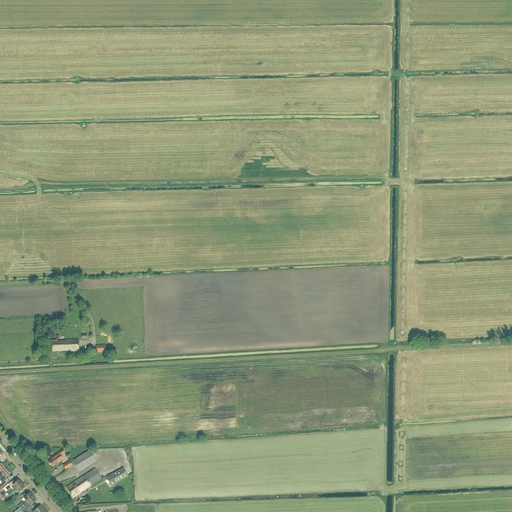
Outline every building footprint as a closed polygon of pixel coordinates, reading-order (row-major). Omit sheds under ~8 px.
[(78,351),(78,340),(66,340),(66,341),(57,341),(56,340),(51,340),(52,351),(68,350),(68,351),(78,351)] [(48,461),(52,467),(63,459),(60,455),(64,452),(62,449),(51,458),(51,459),(48,461)] [(78,472),(96,461),(90,450),(72,461),(78,472)] [(111,486),(128,476),(123,467),(106,477),(111,486)] [(1,472),(0,472),(0,480),(1,482),(7,477),(7,476),(10,474),(5,468),(1,472)] [(73,497),(101,478),(95,468),(73,483),(66,487),(73,497)] [(14,490),(21,483),(18,479),(12,485),(14,487),(12,488),(14,490)] [(21,483),(14,490),(15,492),(17,491),(19,492),(25,487),(21,483)] [(23,498),(25,500),(24,501),(25,503),(32,496),(29,493),(23,498)] [(30,505),(36,500),(32,496),(25,503),(23,504),(19,508),(21,510),(24,507),(27,510),(31,507),(30,505)]
